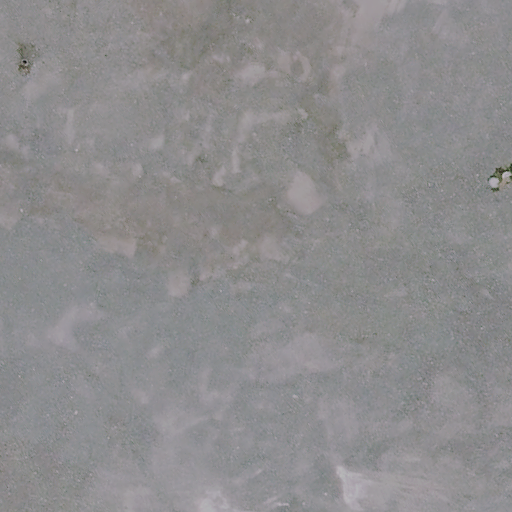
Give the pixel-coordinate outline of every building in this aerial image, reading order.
[(166,25),(84,0),(0,0),(0,55),(143,100),(166,25)] [(511,11),(489,77),(511,85),(511,11)] [(227,341),(91,296),(74,345),(211,390),(227,341)] [(58,396),(19,511),(148,511),(174,435),(58,396)] [(511,511),(511,466),(285,396),(248,511),(511,511)]
